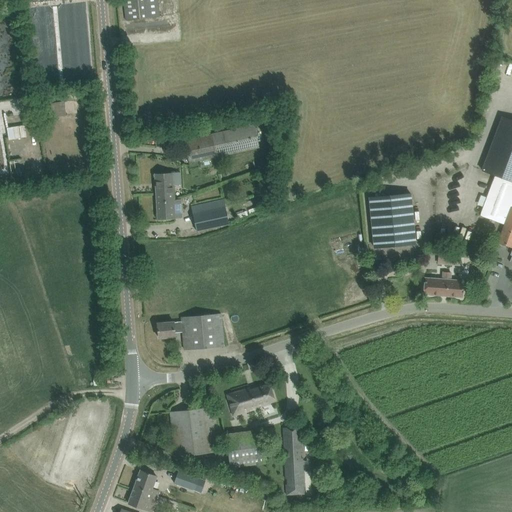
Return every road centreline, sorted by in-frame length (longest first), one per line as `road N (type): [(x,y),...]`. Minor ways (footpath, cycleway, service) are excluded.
road 1 (unclassified): [(511,314),(384,317),(209,371),(130,382)]
road 2 (tertiary): [(130,382),(99,0)]
road 3 (tertiary): [(97,511),(124,437),(130,382)]
